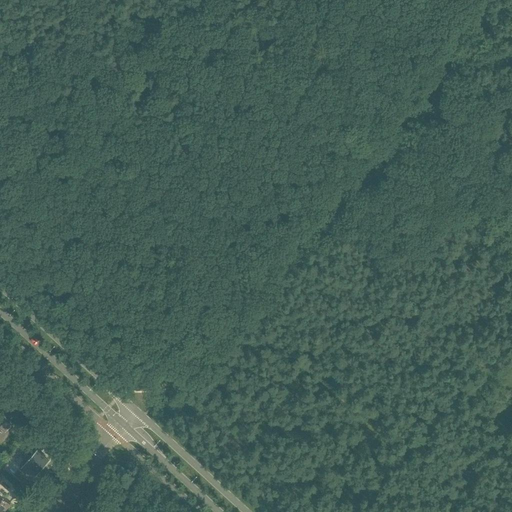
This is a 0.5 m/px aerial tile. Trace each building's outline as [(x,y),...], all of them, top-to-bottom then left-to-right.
[(17,420),(22,415),(17,411),(13,416),(17,420)] [(0,440),(13,426),(0,414),(0,440)] [(31,456),(19,446),(9,456),(14,461),(20,455),(27,461),(22,467),(33,478),(50,460),(38,449),(31,456)] [(2,511),(11,502),(0,492),(0,510),(2,511)] [(119,509),(124,503),(119,499),(114,504),(119,509)]
